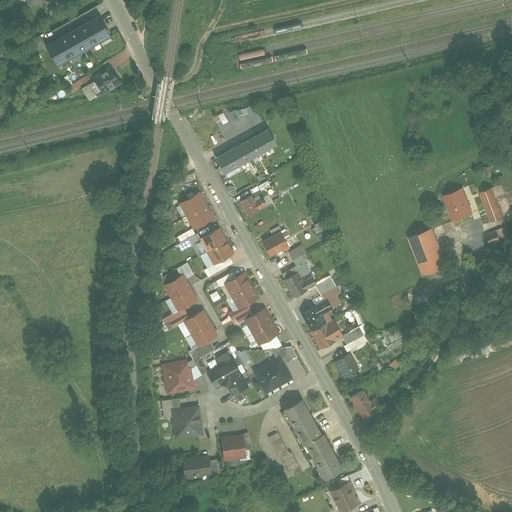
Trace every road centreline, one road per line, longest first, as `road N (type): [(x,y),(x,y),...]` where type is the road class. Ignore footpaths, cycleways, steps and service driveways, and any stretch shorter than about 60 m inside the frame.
road 1 (residential): [(392,511),(115,0)]
road 2 (track): [(119,511),(67,367),(52,291),(0,242)]
